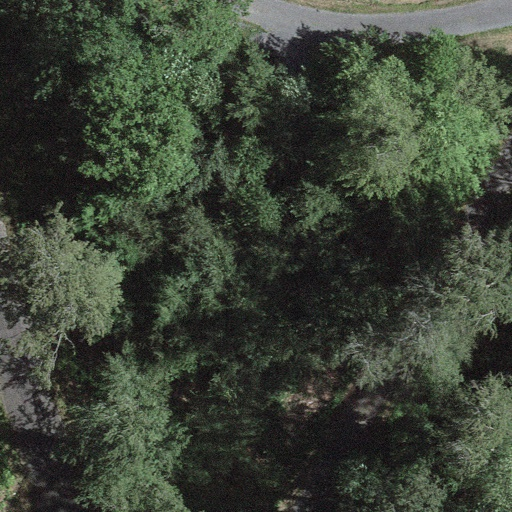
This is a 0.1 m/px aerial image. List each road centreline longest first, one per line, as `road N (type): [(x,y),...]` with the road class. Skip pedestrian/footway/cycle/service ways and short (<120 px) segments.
road 1 (track): [(511,161),(310,511)]
road 2 (track): [(511,12),(327,26),(270,0)]
road 3 (unclassified): [(0,303),(59,511)]
